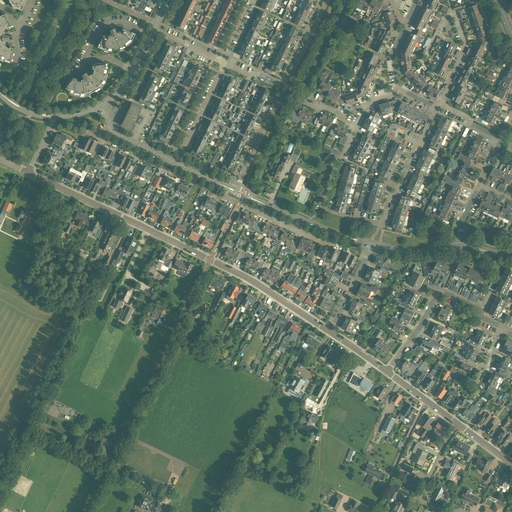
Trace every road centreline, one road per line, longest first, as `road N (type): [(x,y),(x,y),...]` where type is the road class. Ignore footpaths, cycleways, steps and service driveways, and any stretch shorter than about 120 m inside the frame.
road 1 (unclassified): [(329,332),(211,260),(28,173)]
road 2 (residential): [(436,107),(383,226),(322,209),(356,127)]
road 3 (residential): [(235,191),(328,0)]
road 4 (residential): [(387,371),(438,293),(481,312)]
road 5 (residential): [(441,104),(466,44),(455,14),(443,18),(434,38)]
road 6 (residential): [(191,181),(96,135),(113,127)]
